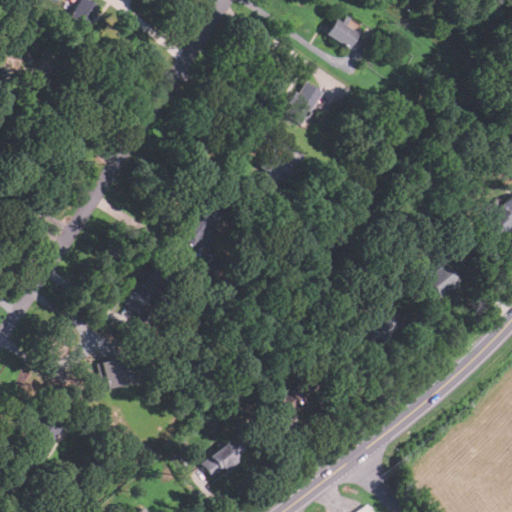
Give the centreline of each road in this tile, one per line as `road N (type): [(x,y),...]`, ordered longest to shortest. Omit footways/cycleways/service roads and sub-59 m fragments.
road 1 (residential): [(223,0),(0,335)]
road 2 (primary): [(281,511),(416,409),(511,318)]
